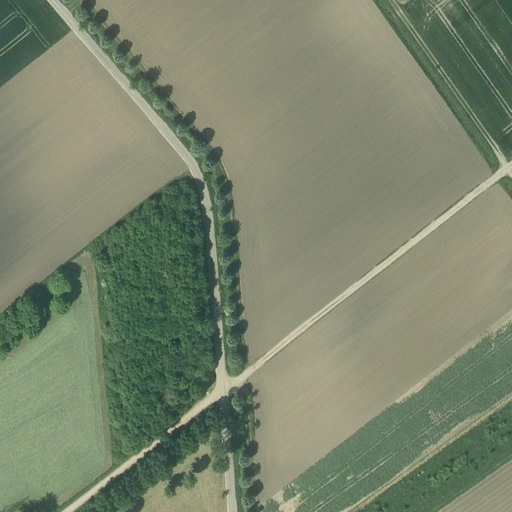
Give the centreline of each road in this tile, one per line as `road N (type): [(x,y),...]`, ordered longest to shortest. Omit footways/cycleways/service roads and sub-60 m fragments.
road 1 (track): [(52,0),(199,183),(232,511)]
road 2 (track): [(210,400),(511,165)]
road 3 (track): [(391,0),(511,172)]
road 4 (track): [(67,511),(210,400)]
